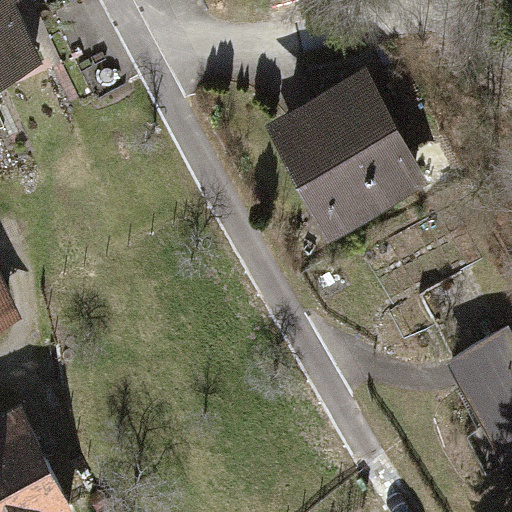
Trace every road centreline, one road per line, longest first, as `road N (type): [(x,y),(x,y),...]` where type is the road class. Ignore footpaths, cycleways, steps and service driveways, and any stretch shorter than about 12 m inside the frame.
road 1 (residential): [(122,0),(146,59),(315,358)]
road 2 (track): [(146,59),(269,27),(363,19),(511,42)]
